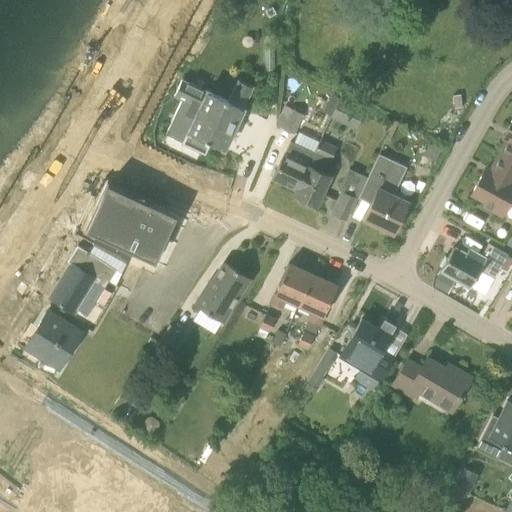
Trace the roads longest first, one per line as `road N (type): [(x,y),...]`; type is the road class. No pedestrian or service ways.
road 1 (residential): [(393,277),(511,77)]
road 2 (residential): [(393,277),(227,206)]
road 3 (residential): [(227,206),(69,148)]
road 4 (residential): [(511,348),(393,277)]
